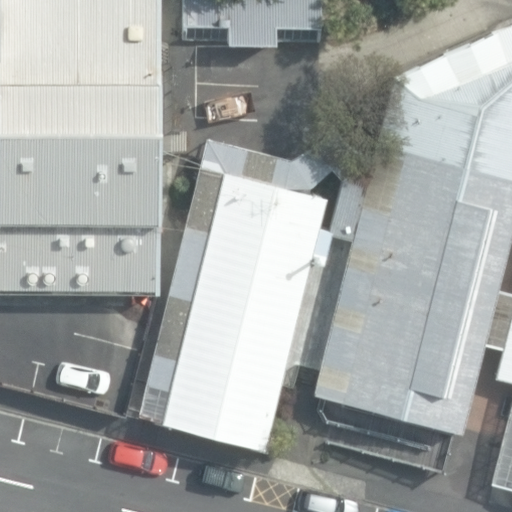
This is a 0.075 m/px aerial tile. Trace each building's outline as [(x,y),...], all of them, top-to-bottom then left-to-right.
[(0,0),(0,291),(166,290),(176,0),(0,0)] [(320,0),(187,0),(189,40),(318,44),(320,0)] [(511,492),(511,24),(465,45),(398,75),(331,133),(331,153),(330,171),(339,179),(329,234),(350,241),(312,394),(457,435),(472,374),(511,384),(511,399),(490,486),(511,492)] [(221,172),(287,188),(310,188),(330,171),(331,153),(331,133),(289,158),(207,138),(133,417),(143,424),(159,424),(221,172)] [(221,172),(159,424),(262,450),(325,197),(287,188),(221,172)]
